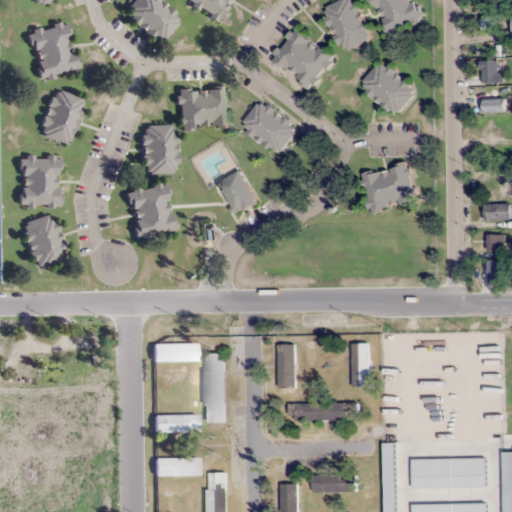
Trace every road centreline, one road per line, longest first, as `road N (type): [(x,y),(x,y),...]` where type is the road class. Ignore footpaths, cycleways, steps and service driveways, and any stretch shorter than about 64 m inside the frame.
road 1 (residential): [(0,309),(511,304)]
road 2 (residential): [(455,307),(448,0)]
road 3 (residential): [(220,305),(231,248),(318,200),(351,142)]
road 4 (residential): [(253,511),(249,305)]
road 5 (residential): [(127,511),(127,307)]
